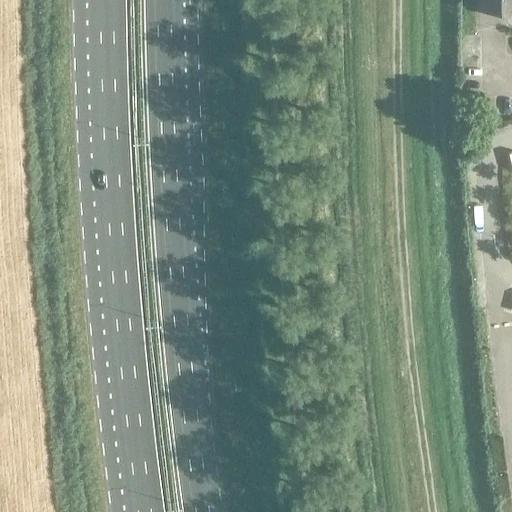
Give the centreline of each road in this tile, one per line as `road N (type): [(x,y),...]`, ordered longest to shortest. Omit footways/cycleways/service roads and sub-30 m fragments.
road 1 (trunk): [(105,0),(112,220),(144,511)]
road 2 (track): [(397,0),(398,197),(432,511)]
road 3 (trunk): [(202,511),(179,325),(167,0)]
